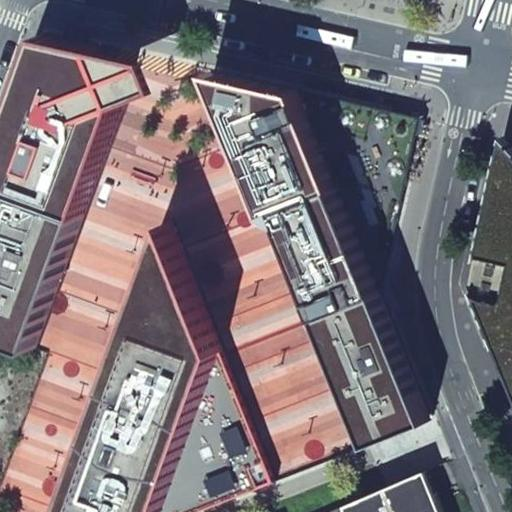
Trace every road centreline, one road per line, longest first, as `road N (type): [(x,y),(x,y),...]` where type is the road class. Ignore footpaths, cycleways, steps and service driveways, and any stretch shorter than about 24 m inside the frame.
road 1 (residential): [(479,71),(435,286),(440,338),(506,511)]
road 2 (residential): [(180,0),(479,71)]
